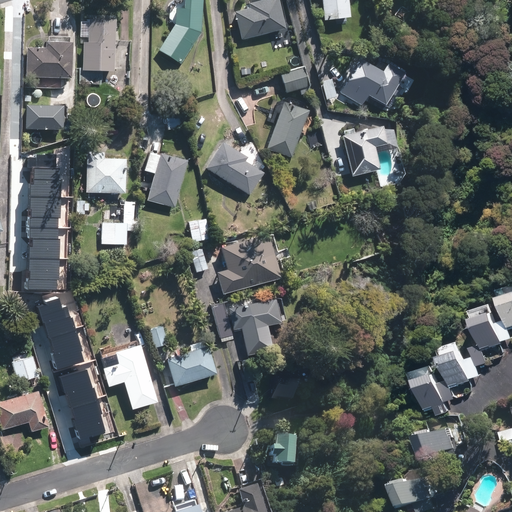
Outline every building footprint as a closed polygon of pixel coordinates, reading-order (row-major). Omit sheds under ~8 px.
[(339,0),(317,0),(320,20),(342,17),(339,0)] [(181,59),(201,29),(202,4),(179,3),(178,22),(162,47),(181,59)] [(273,4),(231,15),(238,41),(280,29),(273,4)] [(115,20),(92,19),(91,69),(114,70),(115,20)] [(266,36),(256,39),(261,52),(270,49),(266,36)] [(50,50),(31,50),(31,72),(71,72),(72,43),(51,43),(50,50)] [(377,76),(357,64),(337,98),(354,107),(362,94),(378,103),(394,76),(381,69),(377,76)] [(307,86),(301,67),(283,74),(290,92),(307,86)] [(336,98),(333,78),(323,79),(327,100),(336,98)] [(64,107),(29,107),(29,126),(63,126),(64,107)] [(299,114),(280,107),(265,149),(285,155),(299,114)] [(165,112),(168,129),(189,126),(186,108),(165,112)] [(373,130),(341,139),(351,174),(373,168),(367,147),(377,144),(373,130)] [(243,156),(223,144),(209,167),(250,191),(262,171),(242,159),(243,156)] [(62,150),(25,149),(22,287),(59,288),(62,150)] [(189,160),(167,152),(151,196),(173,204),(189,160)] [(124,159),(90,158),(90,189),(124,189),(124,159)] [(86,200),(77,199),(77,213),(85,213),(86,200)] [(206,220),(191,223),(193,239),(209,237),(206,220)] [(124,224),(101,223),(101,242),(124,243),(124,224)] [(272,279),(260,238),(222,249),(228,269),(216,272),(222,293),(272,279)] [(210,267),(205,252),(192,257),(197,272),(210,267)] [(511,327),(511,288),(495,294),(506,329),(511,327)] [(67,290),(33,300),(72,439),(106,430),(67,290)] [(267,303),(227,312),(231,329),(238,327),(244,354),(264,349),(258,325),(271,322),(267,303)] [(500,344),(489,309),(469,315),(480,350),(500,344)] [(163,326),(151,329),(155,345),(168,341),(163,326)] [(124,362),(107,368),(111,381),(126,377),(134,405),(157,398),(140,344),(120,350),(124,362)] [(209,346),(167,358),(175,382),(216,369),(209,346)] [(469,381),(457,346),(437,353),(449,388),(469,381)] [(31,356),(13,361),(17,378),(36,373),(31,356)] [(443,404),(432,369),(411,375),(423,410),(443,404)] [(302,383),(275,376),(270,398),(297,405),(302,383)] [(39,390),(0,402),(0,408),(5,424),(31,416),(34,426),(48,421),(39,390)] [(435,431),(422,434),(428,457),(457,450),(452,429),(435,433),(435,431)] [(294,437),(274,436),(272,462),(293,463),(294,437)] [(430,479),(401,487),(407,507),(419,503),(421,509),(435,504),(434,498),(436,498),(430,479)] [(247,507),(231,511),(265,511),(256,485),(241,490),(247,507)]
